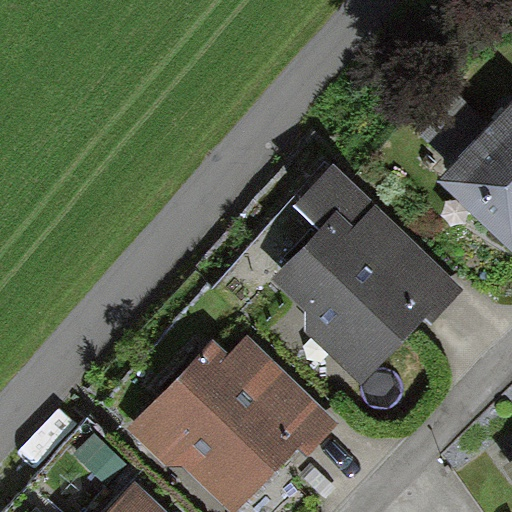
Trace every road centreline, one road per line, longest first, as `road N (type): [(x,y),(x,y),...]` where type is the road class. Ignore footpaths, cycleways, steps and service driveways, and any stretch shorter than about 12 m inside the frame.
road 1 (residential): [(375,0),(0,428)]
road 2 (residential): [(359,511),(511,351)]
